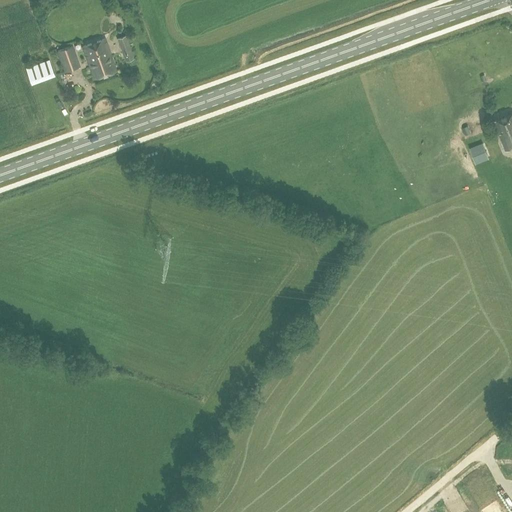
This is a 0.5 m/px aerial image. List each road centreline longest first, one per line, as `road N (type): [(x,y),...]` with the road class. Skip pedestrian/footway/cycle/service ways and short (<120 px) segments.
road 1 (primary): [(0,179),(511,0)]
road 2 (track): [(408,511),(511,425)]
